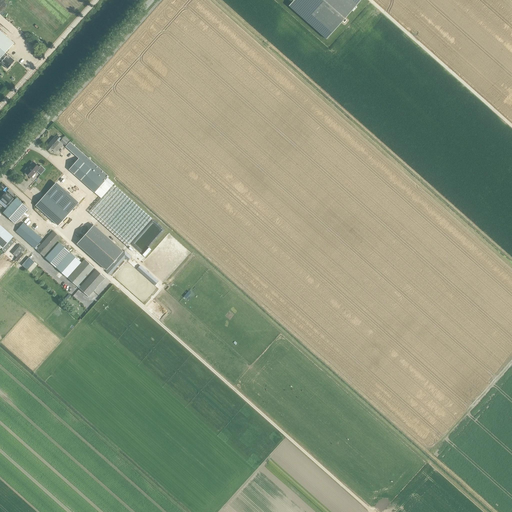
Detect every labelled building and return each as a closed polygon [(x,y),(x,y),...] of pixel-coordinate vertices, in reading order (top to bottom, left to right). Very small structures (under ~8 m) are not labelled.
[(293,0),(289,6),(327,39),(361,0),(293,0)] [(0,60),(1,62),(1,63),(8,69),(15,61),(8,55),(8,54),(5,53),(14,43),(0,30),(0,60)] [(48,146),(47,148),(50,151),(52,149),(55,152),(64,143),(65,145),(70,140),(65,136),(60,142),(55,137),(48,145),(48,146)] [(109,176),(72,143),(70,142),(66,146),(79,159),(69,170),(95,192),(108,178),(109,176)] [(34,162),(25,171),(31,177),(37,171),(41,174),(45,169),(41,165),(39,167),(34,162)] [(152,218),(114,184),(114,183),(108,178),(95,192),(101,198),(89,212),(127,246),(152,218)] [(6,192),(0,198),(0,199),(9,207),(8,207),(5,210),(3,213),(7,216),(15,224),(20,218),(29,209),(17,198),(15,200),(6,192)] [(68,214),(46,194),(36,205),(58,225),(68,214)] [(16,232),(34,249),(43,240),(24,223),(16,232)] [(0,224),(0,246),(3,249),(14,237),(0,224)] [(123,251),(94,224),(77,243),(106,270),(123,251)] [(44,257),(61,238),(54,232),(37,251),(44,257)] [(55,267),(72,248),(63,240),(46,259),(55,267)] [(23,253),(22,251),(24,249),(19,244),(12,252),(19,258),(23,253)] [(66,277),(83,258),(74,250),(57,269),(66,277)] [(22,265),(27,270),(34,262),(29,257),(22,265)] [(77,287),(94,268),(85,259),(68,278),(77,287)] [(141,264),(137,268),(155,285),(159,280),(141,264)] [(89,296),(105,278),(96,270),(80,288),(89,296)]
